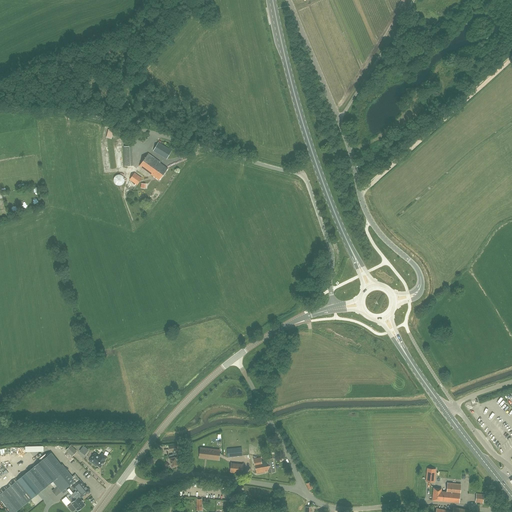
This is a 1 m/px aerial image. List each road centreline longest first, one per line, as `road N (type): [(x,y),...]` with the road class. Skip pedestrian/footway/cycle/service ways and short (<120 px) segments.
road 1 (unclassified): [(334,309),(332,257),(302,172),(106,120),(0,107)]
road 2 (unclassified): [(419,287),(416,268),(368,218),(350,149),(288,0)]
road 3 (primary): [(272,0),(323,184),(368,286)]
road 4 (primary): [(511,496),(383,318)]
road 5 (track): [(359,193),(511,57)]
road 6 (residential): [(302,489),(201,474),(153,483),(127,473)]
road 7 (tertiary): [(127,473),(182,404),(235,357)]
road 8 (residential): [(489,511),(428,502),(331,507)]
road 9 (residential): [(302,489),(235,357)]
road 10 (track): [(0,445),(145,448)]
